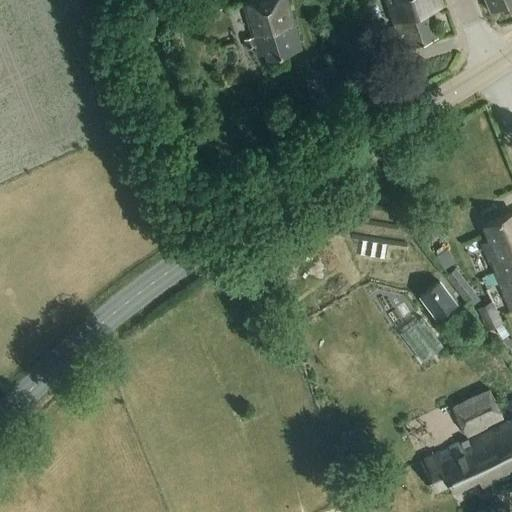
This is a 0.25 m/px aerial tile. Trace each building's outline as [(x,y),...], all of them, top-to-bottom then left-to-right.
[(246,0),(243,1),(251,36),(245,37),(247,47),(253,46),(254,50),(255,49),(257,56),(265,54),(265,56),(300,47),(287,0),(246,0)] [(427,11),(443,6),(440,0),(386,0),(395,26),(387,29),(390,38),(398,36),(401,45),(435,34),(427,11)] [(511,0),(485,0),(491,12),(511,2),(511,0)] [(174,88),(162,92),(167,112),(179,108),(174,88)] [(511,212),(484,224),(494,246),(486,249),(502,283),(511,277),(511,212)] [(419,293),(436,317),(458,301),(442,277),(419,293)] [(511,277),(502,283),(511,306),(511,277)] [(492,299),(477,307),(487,328),(502,321),(492,299)] [(451,405),(467,437),(419,461),(435,491),(452,483),(455,489),(478,477),(484,490),(511,475),(511,400),(506,404),(511,416),(511,417),(505,421),(488,387),(451,405)]
